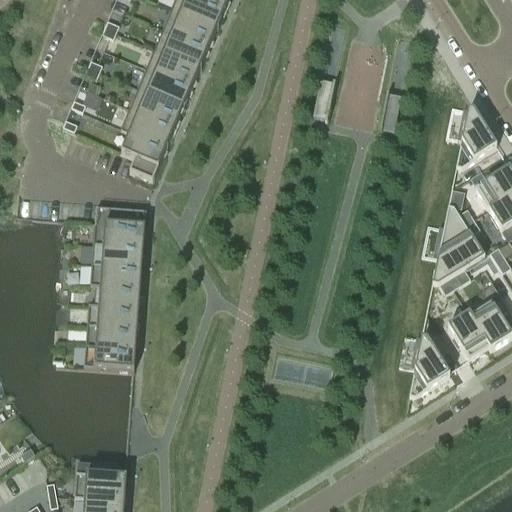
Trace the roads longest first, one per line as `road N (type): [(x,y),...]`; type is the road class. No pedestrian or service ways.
road 1 (residential): [(151,203),(50,169),(30,151),(30,123),(89,0)]
road 2 (residential): [(306,511),(511,382)]
